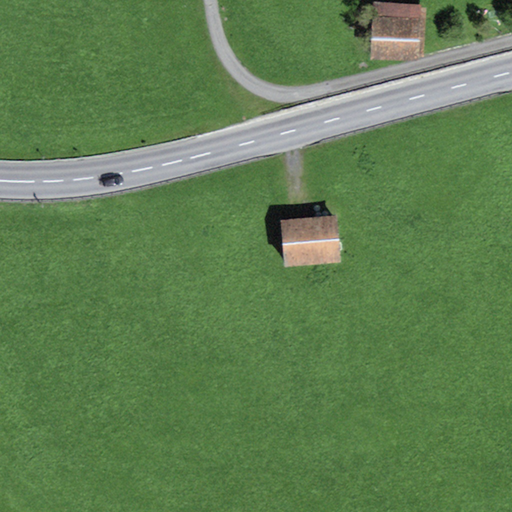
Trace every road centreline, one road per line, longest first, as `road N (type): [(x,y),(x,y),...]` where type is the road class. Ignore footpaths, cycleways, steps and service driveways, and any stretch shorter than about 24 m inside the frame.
road 1 (tertiary): [(511,73),(116,174),(0,181)]
road 2 (track): [(511,42),(292,96),(244,79),(228,62),(210,0)]
